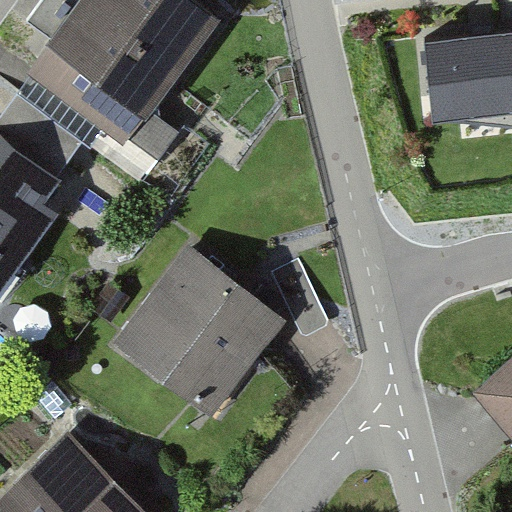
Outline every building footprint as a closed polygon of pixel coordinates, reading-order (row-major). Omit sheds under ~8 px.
[(214,16),(191,0),(91,0),(59,46),(149,109),(214,16)] [(511,33),(424,42),(432,122),(511,115),(511,33)] [(0,291),(75,187),(16,145),(0,167),(0,291)] [(268,322),(196,266),(135,343),(207,399),(268,322)] [(511,370),(484,395),(511,426),(511,370)] [(146,511),(68,437),(0,507),(0,511),(146,511)]
